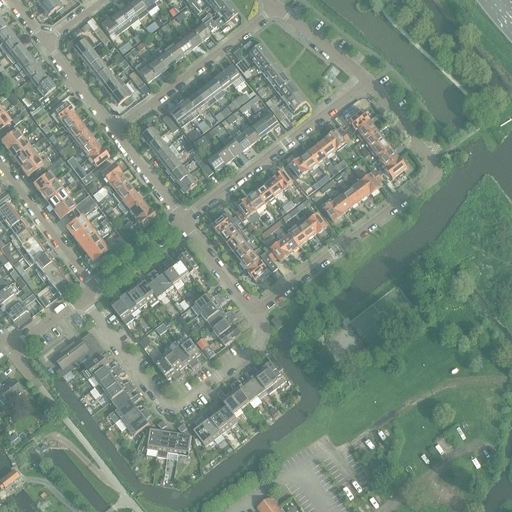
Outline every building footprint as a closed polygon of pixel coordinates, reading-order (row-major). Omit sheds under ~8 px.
[(56,13),(63,8),(56,0),(49,0),(40,8),(47,17),(55,11),(56,13)] [(147,14),(145,11),(136,0),(135,0),(127,6),(136,18),(138,21),(139,21),(148,15),(147,14)] [(154,4),(150,0),(136,0),(145,11),(147,14),(156,7),(154,4)] [(216,15),(229,5),(225,0),(216,0),(211,4),(215,10),(214,11),(216,15)] [(194,2),(189,6),(192,10),(197,6),(194,2)] [(219,19),(213,24),(217,30),(225,24),(237,15),(229,5),(216,15),(219,19)] [(138,21),(136,18),(127,6),(119,13),(127,24),(129,27),(138,21)] [(129,27),(127,24),(119,13),(110,19),(118,31),(121,34),(129,27)] [(204,25),(212,19),(209,15),(205,18),(201,21),(204,25)] [(121,34),(118,31),(110,19),(100,26),(109,38),(113,35),(116,38),(121,34)] [(210,20),(204,25),(211,35),(217,30),(213,24),(210,20)] [(87,25),(80,30),(83,34),(90,29),(87,25)] [(0,32),(0,47),(13,37),(15,36),(11,30),(10,31),(7,27),(6,28),(0,32)] [(200,45),(210,38),(201,27),(192,34),(200,45)] [(101,43),(106,39),(99,30),(94,33),(101,43)] [(192,51),(200,45),(192,34),(183,40),(192,51)] [(0,49),(5,57),(20,46),(13,37),(0,47),(0,49)] [(83,41),(72,50),(80,59),(91,51),(95,48),(87,38),(83,41)] [(183,58),(192,51),(183,40),(174,47),(183,58)] [(139,53),(146,48),(143,43),(136,49),(139,53)] [(128,44),(119,50),(122,55),(127,52),(131,49),(128,44)] [(172,45),(164,51),(165,54),(174,65),(183,58),(174,47),(172,45)] [(12,66),(16,63),(27,55),(20,46),(5,57),(12,66)] [(256,66),(269,56),(262,46),(250,55),(255,61),(253,62),(256,66)] [(240,50),(234,54),(238,60),(241,58),(242,53),(240,50)] [(87,69),(98,60),(91,51),(80,59),(87,69)] [(27,55),(16,63),(23,72),(34,64),(35,62),(28,53),(27,55)] [(165,72),(174,65),(165,54),(161,57),(158,54),(154,57),(165,72)] [(265,74),(276,65),(269,56),(256,66),(259,70),(261,69),(265,74)] [(165,72),(154,57),(153,57),(145,64),(156,78),(165,72)] [(95,78),(106,70),(98,60),(87,69),(95,78)] [(144,62),(135,69),(147,85),(156,78),(145,64),(144,62)] [(243,76),(248,72),(241,63),(236,66),(243,76)] [(29,81),(40,72),(34,64),(23,72),(19,75),(22,79),(26,76),(29,81)] [(271,85),(284,75),(276,65),(265,74),(269,80),(268,81),(271,85)] [(233,67),(223,74),(232,85),(235,89),(244,82),(233,67)] [(102,88),(113,79),(106,70),(95,78),(102,88)] [(8,84),(12,81),(5,72),(1,75),(8,84)] [(36,90),(47,81),(40,72),(29,81),(36,90)] [(223,92),(232,85),(223,74),(215,81),(223,92)] [(291,84),(285,77),(284,75),(271,85),(274,89),(275,88),(280,93),(291,84)] [(109,97),(124,86),(117,76),(113,79),(102,88),(109,97)] [(139,90),(144,86),(136,76),(131,80),(139,90)] [(8,84),(15,92),(19,89),(12,81),(8,84)] [(43,99),(54,90),(47,81),(36,90),(43,99)] [(215,81),(206,87),(217,102),(226,96),(223,92),(215,81)] [(285,104),(299,94),(291,84),(280,93),(284,99),(283,100),(285,104)] [(124,86),(109,97),(117,107),(132,95),(124,86)] [(206,87),(197,94),(208,109),(217,102),(206,87)] [(263,90),(258,94),(261,99),(267,94),(263,90)] [(22,101),(26,98),(27,97),(24,93),(19,97),(22,101)] [(197,94),(188,101),(199,116),(208,109),(197,94)] [(294,112),(306,103),(299,94),(285,104),(289,108),(290,107),(294,112)] [(246,103),(242,98),(241,96),(232,103),(237,109),(242,105),(246,103)] [(251,102),(248,104),(251,108),(254,106),(260,101),(257,97),(251,102)] [(37,102),(32,106),(26,98),(22,101),(28,109),(31,114),(41,107),(37,102)] [(123,104),(127,108),(132,104),(129,99),(123,104)] [(190,123),(199,116),(188,101),(179,108),(187,119),(190,123)] [(60,123),(73,114),(66,104),(53,114),(60,123)] [(248,104),(239,111),(243,115),(251,108),(248,104)] [(342,115),(344,118),(355,110),(353,106),(342,115)] [(190,123),(187,119),(179,108),(170,115),(178,126),(181,130),(190,123)] [(35,123),(46,114),(42,109),(31,118),(35,123)] [(278,110),(273,113),(280,123),(285,119),(278,110)] [(344,118),(355,133),(370,122),(363,112),(359,114),(355,110),(344,118)] [(24,120),(28,116),(24,111),(11,121),(15,126),(24,120)] [(228,116),(224,111),(215,118),(219,123),(228,116)] [(268,112),(259,119),(261,122),(270,133),(273,130),(275,132),(280,128),(278,126),(279,126),(271,115),(268,112)] [(73,114),(60,123),(56,127),(59,131),(64,128),(67,133),(79,123),(73,115),(73,114)] [(3,115),(0,117),(0,131),(10,124),(3,115)] [(28,116),(24,120),(29,126),(33,124),(28,117),(28,116)] [(171,131),(175,127),(168,118),(164,121),(171,131)] [(253,128),(252,128),(261,140),(262,141),(267,137),(266,136),(270,133),(261,122),(260,122),(258,121),(253,125),(253,126),(253,128)] [(362,143),(376,132),(370,123),(370,122),(355,133),(356,133),(358,132),(360,135),(357,137),(362,143)] [(74,142),(86,133),(79,123),(67,133),(74,142)] [(46,126),(42,130),(45,135),(50,131),(46,126)] [(217,128),(212,131),(216,136),(220,133),(217,128)] [(252,146),(261,140),(252,128),(244,135),(252,146)] [(149,148),(160,139),(152,129),(141,138),(149,148)] [(348,129),(343,133),(348,139),(352,136),(353,135),(348,129)] [(7,152),(23,140),(17,131),(1,143),(7,152)] [(212,131),(203,138),(207,143),(216,136),(212,131)] [(192,143),(200,136),(197,132),(189,138),(192,143)] [(335,132),(326,139),(336,152),(344,145),(348,149),(353,145),(351,142),(348,139),(343,133),(339,136),(336,132),(335,132)] [(372,150),(384,141),(376,132),(362,143),(365,147),(368,145),(372,150)] [(81,151),(93,142),(86,133),(74,142),(81,151)] [(243,153),(252,146),(244,135),(235,142),(243,153)] [(231,137),(222,144),(226,149),(234,160),(243,153),(235,142),(231,137)] [(203,138),(194,145),(200,153),(209,146),(207,143),(203,138)] [(156,157),(167,149),(160,139),(149,148),(156,157)] [(327,159),(336,152),(326,139),(325,140),(326,141),(318,147),(327,159)] [(14,161),(30,149),(23,140),(7,152),(14,161)] [(379,160),(391,151),(384,141),(372,150),(379,160)] [(88,160),(101,150),(101,149),(100,150),(93,142),(81,151),(88,160)] [(30,149),(14,161),(20,170),(36,157),(40,155),(33,146),(30,149)] [(167,149),(156,157),(164,167),(175,158),(174,157),(178,154),(172,146),(168,149),(167,149)] [(318,147),(309,154),(318,166),(323,162),(326,166),(330,163),(327,159),(318,147)] [(225,167),(234,160),(226,149),(217,155),(225,167)] [(96,170),(109,159),(101,150),(88,160),(96,170)] [(385,170),(399,159),(398,159),(391,151),(379,160),(386,169),(384,170),(385,170)] [(299,159),(299,160),(309,173),(313,178),(317,175),(313,169),(318,166),(309,154),(308,155),(306,153),(302,157),(303,158),(300,160),(299,159)] [(216,174),(225,167),(217,155),(208,163),(216,174)] [(46,158),(41,163),(36,157),(20,170),(27,178),(35,172),(38,177),(46,170),(60,160),(58,157),(50,164),(46,158)] [(171,176),(182,168),(175,158),(164,167),(171,176)] [(392,180),(407,169),(399,159),(385,170),(392,180)] [(49,175),(55,170),(63,164),(60,160),(46,170),(49,175)] [(299,180),(309,173),(299,160),(289,167),(293,172),(290,174),(296,181),(299,179),(299,180)] [(344,162),(334,169),(335,170),(338,174),(341,172),(347,167),(344,162)] [(108,185),(121,175),(113,165),(100,175),(108,185)] [(208,178),(213,174),(205,165),(200,169),(208,178)] [(178,186),(189,177),(182,168),(171,176),(178,186)] [(283,172),(273,179),(283,192),(287,197),(298,188),(288,175),(286,176),(283,172)] [(380,177),(378,175),(376,172),(371,176),(370,176),(361,183),(371,196),(380,189),(377,185),(382,181),(380,177)] [(40,195),(55,183),(49,174),(33,186),(40,195)] [(90,174),(81,181),(85,187),(94,180),(90,174)] [(115,194),(127,185),(120,176),(121,175),(108,185),(115,194)] [(338,184),(344,179),(341,175),(335,180),(338,184)] [(186,195),(197,187),(189,177),(178,186),(186,195)] [(274,199),(283,192),(273,179),(273,180),(273,181),(265,187),(274,199)] [(317,184),(320,188),(326,183),(323,180),(317,184)] [(70,186),(69,187),(72,191),(79,185),(76,181),(74,183),(70,186)] [(62,192),(56,184),(55,183),(40,195),(46,204),(62,192)] [(370,196),(371,196),(361,183),(358,185),(357,184),(351,188),(352,190),(361,202),(370,195),(370,196)] [(91,195),(95,191),(90,185),(86,189),(91,195)] [(115,194),(112,196),(119,205),(134,194),(127,185),(115,194)] [(265,206),(274,199),(265,187),(256,194),(265,206)] [(351,209),(361,202),(352,190),(342,197),(351,209)] [(53,212),(68,200),(62,192),(46,204),(53,212)] [(103,200),(98,193),(92,197),(98,204),(103,200)] [(119,205),(117,207),(124,216),(129,212),(141,203),(134,194),(119,205)] [(255,213),(265,206),(256,194),(247,201),(247,200),(246,200),(255,213)] [(0,198),(0,211),(10,204),(3,196),(0,198)] [(343,215),(351,209),(342,197),(333,203),(343,216),(344,216),(343,215)] [(68,200),(53,212),(60,221),(75,209),(78,213),(92,203),(88,198),(75,209),(68,200)] [(240,211),(236,214),(237,216),(240,220),(242,223),(245,227),(250,223),(247,220),(255,213),(246,200),(245,201),(244,200),(239,203),(240,204),(237,207),(240,211)] [(97,209),(96,207),(92,203),(78,213),(81,217),(66,229),(72,238),(88,226),(84,221),(87,219),(84,216),(91,211),(93,213),(97,209)] [(136,221),(149,211),(148,210),(148,211),(141,203),(129,212),(136,221)] [(334,224),(343,216),(333,203),(324,210),(334,224)] [(0,224),(16,212),(10,204),(0,211),(0,224)] [(303,204),(297,208),(300,213),(306,208),(303,204)] [(291,211),(287,206),(282,209),(286,214),(290,211),(291,211)] [(112,211),(107,215),(111,219),(116,216),(112,211)] [(141,232),(156,220),(149,211),(136,221),(140,226),(138,228),(141,232)] [(291,220),(298,215),(295,211),(288,216),(291,220)] [(9,231),(22,221),(16,212),(0,224),(0,225),(6,233),(9,231)] [(211,227),(218,237),(235,224),(236,223),(233,220),(228,214),(211,227)] [(308,222),(318,236),(327,228),(317,215),(308,222)] [(286,224),(291,220),(288,216),(283,220),(286,224)] [(304,218),(295,225),(296,226),(307,241),(316,235),(317,236),(318,236),(308,222),(304,218)] [(103,228),(109,223),(106,219),(100,224),(103,228)] [(13,241),(29,229),(22,221),(9,231),(13,235),(10,238),(13,241)] [(121,233),(132,225),(130,222),(119,231),(121,233)] [(235,224),(219,237),(219,238),(220,237),(227,245),(243,233),(238,227),(235,224)] [(134,239),(129,232),(129,230),(133,226),(132,225),(121,233),(129,244),(134,239)] [(79,246),(97,232),(94,229),(91,231),(88,226),(72,238),(79,246)] [(307,241),(296,226),(287,233),(298,248),(307,241)] [(29,229),(13,241),(15,244),(13,246),(17,251),(34,238),(35,238),(29,229)] [(97,232),(79,246),(85,255),(101,243),(97,238),(100,236),(97,232)] [(286,232),(277,239),(280,243),(290,256),(291,255),(290,254),(294,251),(295,252),(298,250),(297,249),(298,248),(287,233),(286,232)] [(243,233),(227,245),(230,248),(234,254),(246,245),(250,241),(249,240),(249,239),(248,240),(243,233)] [(34,238),(17,251),(23,260),(40,247),(34,238)] [(125,246),(119,238),(115,241),(121,249),(125,246)] [(280,243),(277,239),(263,250),(266,254),(268,257),(273,263),(278,260),(280,263),(289,256),(280,243)] [(92,264),(108,252),(101,243),(85,255),(92,264)] [(253,254),(249,248),(246,245),(234,254),(241,263),(253,254)] [(4,248),(1,250),(7,258),(10,256),(11,255),(5,247),(4,248)] [(46,254),(41,248),(40,247),(23,260),(30,268),(35,264),(46,255),(46,254)] [(46,255),(35,264),(38,269),(35,271),(38,275),(54,263),(48,254),(47,253),(46,254),(46,255)] [(190,276),(198,269),(186,253),(178,260),(190,276)] [(247,273),(261,262),(261,261),(260,263),(253,254),(241,263),(247,271),(246,272),(247,273)] [(0,261),(4,267),(8,263),(2,255),(0,257),(0,261)] [(10,256),(7,258),(13,267),(17,265),(14,261),(10,256)] [(278,270),(273,263),(268,257),(263,260),(273,274),(278,270)] [(190,276),(178,260),(174,263),(169,258),(166,261),(182,282),(190,276)] [(174,288),(182,282),(166,261),(162,264),(166,269),(161,272),(174,288)] [(261,262),(247,273),(254,282),(262,276),(265,279),(271,275),(261,262)] [(4,267),(7,272),(12,268),(8,263),(4,267)] [(17,265),(13,267),(20,275),(24,272),(19,266),(20,266),(18,263),(17,265)] [(38,275),(37,276),(43,284),(47,281),(60,271),(54,263),(38,275)] [(174,288),(161,272),(157,275),(153,270),(149,273),(165,294),(174,288)] [(15,283),(20,280),(20,279),(14,271),(9,275),(15,283)] [(39,300),(67,279),(60,271),(47,281),(51,285),(36,296),(39,300)] [(157,300),(165,294),(149,273),(146,276),(150,281),(145,284),(157,300)] [(26,276),(22,279),(26,284),(30,281),(26,276)] [(39,300),(39,301),(45,309),(50,305),(45,299),(51,295),(52,297),(57,293),(60,297),(73,288),(67,279),(39,300)] [(22,291),(26,288),(20,280),(15,283),(22,291)] [(135,280),(131,283),(147,304),(150,308),(158,302),(157,300),(145,284),(143,282),(139,285),(135,280)] [(0,294),(11,286),(8,282),(4,285),(1,281),(0,282),(0,294)] [(30,281),(26,284),(32,292),(36,289),(30,281)] [(139,310),(147,304),(131,283),(127,285),(132,291),(127,294),(139,310)] [(0,306),(0,307),(18,294),(11,286),(0,294),(0,306)] [(26,300),(32,296),(32,295),(26,288),(22,291),(25,295),(18,300),(18,299),(16,300),(14,298),(18,295),(18,294),(0,307),(6,315),(22,303),(26,300)] [(139,310),(127,294),(123,297),(119,292),(115,295),(131,316),(139,310)] [(115,295),(111,298),(115,304),(110,307),(122,323),(125,326),(134,320),(131,316),(115,295)] [(213,299),(210,295),(191,309),(197,317),(200,315),(221,299),(219,295),(213,299)] [(189,308),(197,301),(193,297),(185,303),(189,308)] [(206,323),(223,311),(219,307),(224,303),(221,299),(200,315),(206,323)] [(43,310),(36,301),(33,303),(41,312),(43,310)] [(30,320),(26,313),(28,312),(22,303),(6,315),(17,330),(30,320)] [(184,311),(178,303),(175,306),(181,313),(184,311)] [(212,331),(234,315),(231,312),(226,315),(223,311),(206,323),(212,331)] [(219,339),(235,327),(232,323),(237,319),(234,315),(212,331),(219,339)] [(181,317),(176,321),(182,329),(186,326),(187,325),(181,317)] [(276,318),(271,322),(277,331),(283,327),(276,318)] [(155,332),(160,337),(168,331),(166,328),(164,325),(155,332)] [(225,348),(241,336),(235,327),(219,339),(225,348)] [(84,346),(93,339),(90,334),(81,341),(84,346)] [(186,337),(177,343),(180,347),(196,367),(200,364),(196,359),(200,356),(188,340),(186,337)] [(88,351),(97,344),(93,339),(84,346),(88,351)] [(203,339),(196,344),(202,352),(203,351),(209,347),(209,346),(203,339)] [(92,356),(91,355),(88,351),(84,346),(81,341),(79,340),(73,344),(53,359),(61,370),(56,373),(60,378),(63,379),(91,357),(92,356)] [(91,355),(100,348),(97,344),(88,351),(91,355)] [(192,370),(196,367),(180,347),(172,353),(184,368),(188,365),(192,370)] [(209,347),(203,351),(204,351),(208,356),(210,359),(215,355),(209,347)] [(94,361),(104,354),(100,348),(91,355),(92,356),(91,357),(94,361)] [(179,372),(184,368),(172,353),(164,359),(180,380),(183,377),(179,372)] [(105,356),(82,373),(88,381),(92,378),(108,366),(105,362),(110,358),(107,354),(105,356)] [(180,380),(164,359),(160,354),(152,361),(167,381),(172,377),(175,383),(180,380)] [(276,361),(271,365),(278,374),(283,370),(276,361)] [(285,383),(278,374),(271,365),(270,364),(262,370),(277,390),(285,383)] [(99,386),(120,370),(117,366),(112,370),(108,366),(92,378),(99,386)] [(277,390),(262,370),(258,373),(253,368),(249,371),(265,392),(266,392),(269,396),(277,390)] [(99,386),(95,389),(101,397),(105,394),(121,382),(117,378),(123,374),(120,370),(99,386)] [(257,398),(265,392),(249,371),(246,374),(249,379),(245,382),(257,398)] [(0,401),(3,406),(7,404),(22,393),(13,381),(8,384),(1,374),(0,374),(0,401)] [(257,398),(245,382),(241,385),(237,380),(233,383),(249,404),(257,398)] [(111,402),(132,386),(129,382),(124,386),(121,382),(105,394),(111,402)] [(241,411),(249,404),(233,383),(229,386),(233,391),(229,395),(241,411)] [(117,410),(133,398),(130,394),(135,390),(132,386),(111,402),(117,410)] [(241,411),(229,395),(225,398),(221,392),(217,396),(226,408),(226,407),(233,417),(233,416),(241,411)] [(117,410),(109,416),(115,425),(121,421),(136,409),(133,404),(136,402),(138,400),(141,398),(138,395),(133,398),(117,410)] [(226,407),(226,408),(222,411),(218,405),(214,408),(230,430),(238,423),(233,416),(233,417),(226,407)] [(222,436),(230,430),(214,408),(210,411),(214,417),(210,420),(222,436)] [(127,429),(148,413),(145,409),(140,413),(136,409),(121,421),(127,429)] [(269,413),(273,418),(278,414),(274,409),(269,413)] [(148,413),(127,429),(133,437),(149,425),(145,421),(151,417),(148,413)] [(201,417),(198,421),(214,442),(217,446),(225,440),(222,436),(210,420),(206,423),(201,417)] [(205,449),(214,442),(198,421),(194,424),(198,429),(193,432),(205,449)] [(156,458),(161,433),(150,431),(146,457),(156,458)] [(167,460),(168,454),(171,434),(161,433),(156,458),(167,460)] [(14,434),(8,439),(15,448),(21,443),(14,434)] [(178,456),(181,436),(171,434),(168,454),(178,456)] [(188,457),(191,438),(181,436),(178,456),(188,457)] [(0,489),(1,491),(4,489),(5,490),(6,488),(19,478),(13,471),(0,481),(0,489)] [(283,511),(273,498),(257,509),(259,511),(283,511)]
